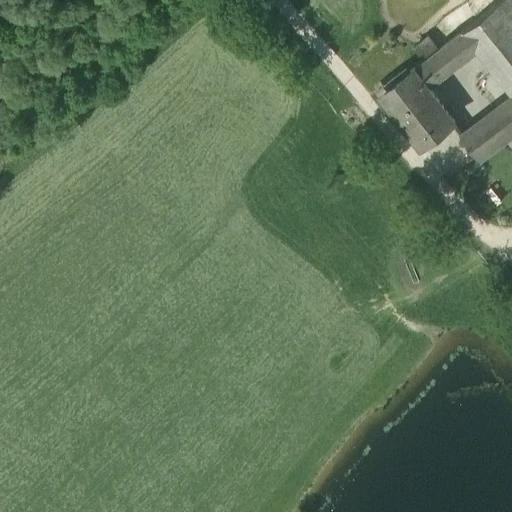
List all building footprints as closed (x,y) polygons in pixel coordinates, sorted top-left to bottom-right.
[(511,0),(499,0),(496,2),(511,21),(511,0)] [(511,21),(496,2),(464,27),(478,45),(507,80),(511,76),(511,21)] [(424,59),(414,66),(428,84),(478,45),(464,27),(442,45),(424,59)] [(414,46),(424,59),(442,45),(432,32),(414,46)] [(428,84),(414,66),(382,92),(421,142),(453,117),(428,84)] [(511,76),(507,80),(511,86),(511,94),(462,132),(479,155),(511,130),(511,76)]
